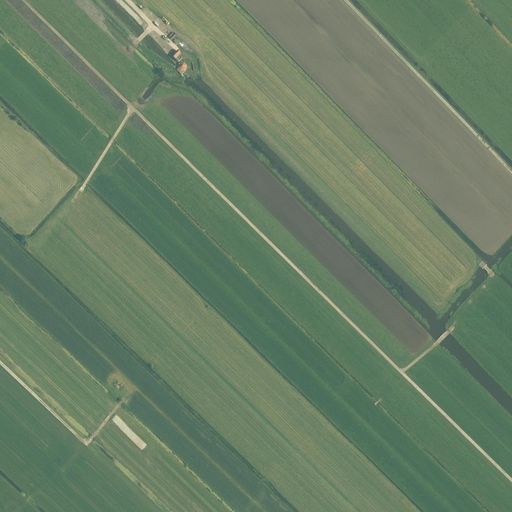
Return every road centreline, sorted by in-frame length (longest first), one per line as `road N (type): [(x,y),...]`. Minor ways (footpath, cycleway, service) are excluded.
road 1 (track): [(23,0),(511,481)]
road 2 (track): [(343,0),(511,173)]
